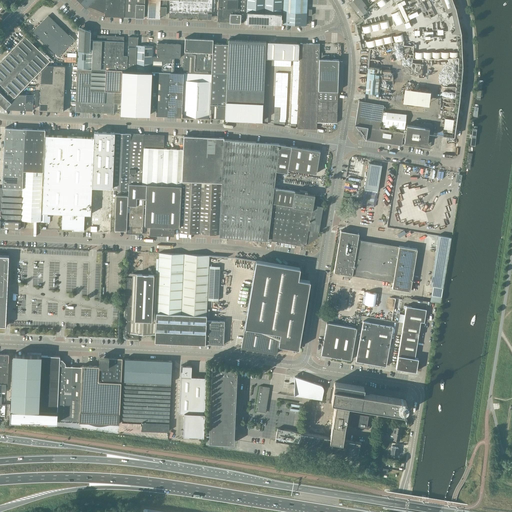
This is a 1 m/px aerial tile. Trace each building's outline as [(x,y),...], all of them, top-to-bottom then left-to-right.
[(105,16),(124,17),(124,0),(77,0),(86,9),(89,6),(105,13),(105,16)] [(144,0),(124,0),(124,17),(144,18),(144,0)] [(147,18),(160,19),(160,15),(166,15),(166,0),(147,0),(147,18)] [(212,14),(212,0),(169,0),(169,17),(179,18),(178,20),(182,20),(182,18),(207,19),(208,14),(212,14)] [(218,0),(217,21),(229,22),(229,23),(240,23),(240,22),(241,22),(244,22),(245,11),(246,0),(218,0)] [(246,17),(246,23),(253,23),(260,23),(261,24),(261,23),(267,24),(274,24),(281,24),(281,19),(281,14),(282,14),(282,0),(246,0),(246,12),(247,12),(246,17)] [(283,0),(283,24),(306,25),(307,0),(283,0)] [(361,0),(352,0),(349,3),(360,15),(366,10),(365,8),(366,7),(361,0)] [(441,0),(446,12),(455,8),(452,0),(441,0)] [(48,16),(33,31),(59,56),(74,40),(48,16)] [(90,31),(79,31),(78,54),(78,68),(89,69),(90,53),(90,31)] [(97,40),(93,40),(91,69),(101,69),(122,70),(127,70),(128,56),(123,56),(124,37),(102,36),(97,35),(97,40)] [(0,104),(5,109),(11,103),(10,102),(14,98),(50,61),(25,36),(0,61),(0,104)] [(128,56),(127,70),(136,71),(152,71),(153,46),(138,45),(138,38),(128,37),(128,56)] [(183,73),(211,74),(213,44),(213,39),(185,38),(183,73)] [(263,103),(263,97),(264,74),(265,72),(265,62),(266,47),(266,42),(251,41),(249,41),(229,40),(228,44),(226,101),(225,119),(244,120),(244,119),(249,119),(249,120),(250,120),(256,120),(262,120),(263,103)] [(267,42),(266,58),(298,60),(299,43),(267,42)] [(181,44),(157,43),(157,57),(153,57),(152,71),(173,72),(174,58),(180,58),(181,44)] [(319,69),(319,59),(319,55),(320,44),(300,43),(297,128),(317,129),(317,111),(318,101),(318,91),(318,90),(318,80),(319,69)] [(181,117),(209,118),(225,119),(226,101),(228,44),(213,44),(211,74),(183,73),(181,117)] [(329,59),(319,59),(319,69),(338,70),(339,59),(329,59)] [(39,110),(63,111),(65,65),(47,64),(41,71),(39,110)] [(368,68),(365,93),(377,94),(380,69),(368,68)] [(91,70),(77,69),(75,106),(75,110),(75,112),(80,112),(114,114),(114,103),(120,104),(121,93),(121,91),(122,70),(101,69),(91,69),(91,70)] [(338,70),(319,69),(318,80),(338,80),(338,70)] [(122,70),(120,114),(139,114),(141,115),(141,114),(145,114),(145,115),(146,115),(146,114),(149,115),(150,115),(152,72),(122,70)] [(156,116),(181,117),(183,73),(152,72),(152,79),(150,107),(156,108),(156,116)] [(338,80),(318,80),(318,90),(338,91),(338,80)] [(337,102),(338,91),(318,91),(318,101),(337,102)] [(5,109),(32,110),(33,110),(33,94),(19,94),(7,109),(5,109)] [(337,112),(337,102),(318,101),(317,111),(337,112)] [(366,140),(401,145),(403,133),(384,129),(384,125),(380,125),(384,105),(359,101),(355,125),(366,139),(366,140)] [(336,123),(337,112),(317,111),(317,122),(337,123),(336,123)] [(420,127),(406,125),(404,143),(407,143),(408,143),(409,142),(410,143),(411,144),(412,143),(413,143),(414,144),(415,143),(416,144),(417,145),(417,144),(418,144),(419,144),(420,145),(424,145),(424,143),(429,143),(430,143),(430,147),(432,133),(433,128),(433,126),(432,123),(425,123),(424,123),(423,123),(423,127),(420,127)] [(5,128),(2,188),(22,188),(23,171),(25,129),(5,128)] [(45,130),(25,129),(23,171),(43,171),(45,130)] [(94,132),(94,137),(92,187),(112,188),(113,183),(115,133),(94,132)] [(128,190),(128,183),(131,133),(115,133),(113,183),(112,188),(112,189),(116,190),(128,190)] [(128,183),(141,184),(144,134),(131,133),(128,183)] [(146,184),(181,186),(182,181),(183,149),(164,149),(164,135),(144,134),(141,184),(146,184)] [(62,218),(61,218),(61,219),(60,220),(60,221),(60,222),(60,223),(61,224),(61,225),(62,225),(62,228),(72,229),(74,230),(84,231),(84,214),(91,215),(92,187),(94,137),(45,135),(42,212),(62,213),(62,218)] [(183,149),(182,181),(222,182),(224,140),(224,138),(184,136),(183,149)] [(222,182),(219,235),(219,237),(268,240),(268,238),(274,189),(276,171),(279,144),(224,139),(222,182)] [(297,147),(291,146),(290,146),(283,145),(279,144),(276,171),(287,173),(288,169),(316,174),(320,151),(319,151),(310,149),(306,149),(302,148),(297,147)] [(369,163),(365,189),(378,191),(382,165),(369,163)] [(428,169),(426,168),(424,177),(434,179),(435,170),(433,170),(428,169)] [(2,188),(0,228),(20,229),(21,221),(41,221),(43,171),(23,171),(22,188),(2,188)] [(179,233),(219,235),(222,182),(182,181),(181,186),(180,228),(179,233)] [(143,226),(145,226),(146,184),(141,184),(128,183),(128,190),(128,196),(126,231),(126,234),(142,234),(143,226)] [(150,226),(149,234),(174,236),(174,227),(180,228),(181,186),(146,184),(145,226),(150,226)] [(299,192),(294,191),(274,189),(268,238),(272,239),(271,241),(301,246),(301,244),(306,245),(306,244),(316,237),(316,236),(318,236),(320,221),(322,222),(322,217),(321,216),(324,197),(307,193),(307,191),(300,190),(299,192)] [(375,195),(366,194),(364,204),(373,205),(375,195)] [(126,231),(128,196),(116,195),(114,230),(126,231)] [(392,288),(410,291),(417,249),(358,239),(359,233),(341,230),(334,272),(393,282),(392,288)] [(438,235),(435,252),(448,254),(451,237),(438,235)] [(155,334),(155,342),(205,344),(209,255),(159,253),(158,275),(133,273),(133,278),(126,278),(125,308),(124,335),(124,334),(124,335),(128,339),(137,339),(138,334),(155,334)] [(0,255),(0,325),(6,326),(7,321),(6,321),(6,320),(7,301),(8,281),(10,260),(9,260),(9,256),(0,255)] [(276,353),(278,345),(298,348),(310,281),(298,279),(300,268),(256,260),(241,347),(276,353)] [(426,309),(406,306),(396,368),(416,371),(418,359),(418,358),(415,358),(420,322),(424,322),(426,309)] [(207,320),(205,344),(223,345),(225,321),(207,320)] [(363,321),(356,361),(386,366),(393,327),(363,321)] [(336,358),(336,357),(351,360),(357,328),(327,322),(324,340),(323,339),(323,340),(324,340),(323,344),(322,344),(322,345),(323,345),(321,355),(331,357),(336,357),(336,358)] [(9,354),(0,353),(0,410),(1,410),(0,414),(5,414),(6,404),(5,404),(5,396),(2,396),(2,392),(6,392),(6,384),(7,384),(9,354)] [(21,357),(15,357),(15,362),(16,362),(15,384),(13,416),(38,418),(39,411),(55,412),(57,412),(60,360),(60,359),(60,356),(41,355),(41,358),(21,357)] [(122,359),(99,357),(99,366),(82,366),(80,411),(79,422),(119,424),(119,419),(119,407),(122,359)] [(124,381),(122,421),(141,422),(141,430),(169,431),(172,361),(167,361),(167,360),(167,361),(125,359),(124,381)] [(80,399),(81,381),(82,367),(77,367),(73,366),(65,366),(65,363),(62,360),(60,360),(57,412),(57,421),(79,422),(79,411),(80,399)] [(192,366),(181,365),(181,371),(179,413),(184,413),(183,435),(203,436),(206,377),(191,377),(191,366),(192,366)] [(212,369),(209,442),(234,443),(237,370),(237,369),(236,369),(232,369),(219,368),(215,368),(214,368),(213,368),(212,368),(212,369)] [(294,380),(294,396),(322,401),(324,391),(324,390),(324,389),(323,389),(323,388),(323,387),(322,386),(321,385),(320,385),(314,382),(313,383),(295,377),(295,380),(294,380)] [(333,389),(332,389),(331,396),(332,396),(331,402),(336,402),(330,437),(277,429),(275,441),(359,455),(361,442),(343,439),(345,425),(369,429),(371,414),(347,410),(348,404),(404,413),(406,400),(363,393),(364,387),(334,382),(334,388),(333,388),(333,389)] [(260,386),(259,391),(259,392),(256,411),(266,413),(270,388),(260,386)] [(400,434),(393,433),(391,432),(388,432),(387,435),(390,435),(393,436),(392,439),(399,440),(400,437),(400,435),(400,434)] [(390,455),(397,456),(398,447),(391,446),(390,455)]
